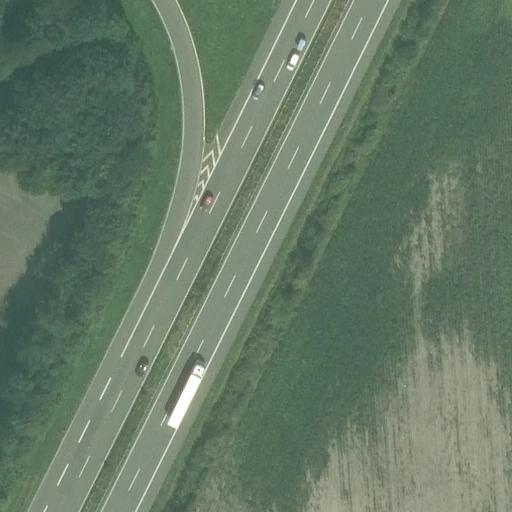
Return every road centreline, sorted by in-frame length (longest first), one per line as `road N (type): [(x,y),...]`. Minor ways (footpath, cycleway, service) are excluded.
road 1 (motorway): [(117,511),(367,0)]
road 2 (motorway): [(312,0),(112,410)]
road 3 (motorway): [(160,0),(188,71),(188,162),(112,410)]
